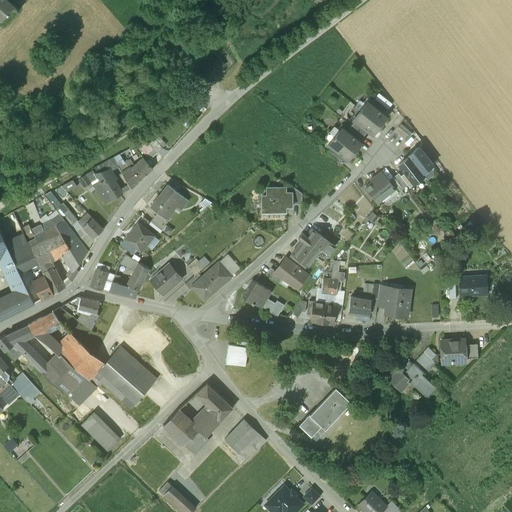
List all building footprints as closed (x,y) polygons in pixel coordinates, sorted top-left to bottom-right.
[(17,9),(6,0),(0,0),(0,16),(2,19),(13,8),(17,13),(20,10),(18,8),(17,9)] [(217,57),(210,62),(216,71),(224,65),(217,57)] [(391,104),(379,94),(375,99),(388,109),(391,104)] [(388,109),(375,99),(371,103),(384,113),(388,109)] [(371,103),(368,101),(360,110),(379,125),(387,116),(384,113),(371,103)] [(379,125),(360,110),(353,120),(355,121),(367,131),(372,135),(379,125)] [(367,131),(355,121),(351,126),(364,136),(367,131)] [(402,122),(396,130),(407,139),(414,132),(402,122)] [(347,130),(342,126),(335,136),(354,151),(361,142),(360,140),(347,130)] [(364,136),(351,126),(347,130),(360,140),(364,136)] [(354,151),(335,136),(327,145),(331,148),(343,158),(347,160),(354,151)] [(162,148),(155,139),(149,144),(153,148),(157,153),(162,148)] [(149,144),(146,141),(135,147),(143,156),(153,148),(149,144)] [(432,165),(418,147),(408,155),(409,156),(422,173),(432,165)] [(343,158),(331,148),(327,153),(340,163),(343,158)] [(122,165),(117,156),(113,157),(118,166),(119,167),(122,165)] [(405,173),(414,183),(424,175),(422,173),(409,156),(399,164),(405,173)] [(113,157),(107,161),(112,170),(119,167),(118,166),(113,157)] [(131,167),(121,172),(131,189),(141,179),(152,169),(143,158),(131,167)] [(102,163),(105,170),(107,169),(108,170),(109,172),(112,170),(107,161),(102,163)] [(102,163),(92,169),(93,171),(94,173),(105,170),(102,163)] [(105,170),(94,173),(97,178),(99,180),(94,184),(107,204),(122,193),(114,181),(115,181),(109,172),(108,170),(107,169),(105,170)] [(93,171),(87,174),(92,181),(97,178),(94,173),(93,171)] [(389,180),(383,173),(376,178),(374,176),(370,180),(371,182),(365,187),(377,203),(395,189),(389,180)] [(401,176),(398,173),(389,180),(395,189),(398,192),(407,185),(401,176)] [(405,173),(401,176),(407,185),(410,188),(414,184),(414,183),(405,173)] [(188,200),(168,184),(150,206),(158,212),(165,218),(175,205),(180,209),(188,200)] [(285,188),(267,188),(267,196),(262,196),(262,217),(285,217),(285,206),(291,206),(291,204),(291,193),(285,193),(285,188)] [(302,193),(294,188),(291,192),(291,193),(291,204),(302,204),(302,193)] [(61,205),(50,191),(44,194),(56,209),(61,205)] [(205,198),(199,204),(204,209),(212,202),(205,198)] [(65,221),(67,224),(75,218),(63,203),(61,205),(56,209),(59,213),(65,221)] [(32,230),(20,207),(12,212),(23,234),(32,230)] [(323,221),(335,227),(341,213),(333,209),(331,213),(328,212),(323,221)] [(165,218),(158,212),(154,217),(164,224),(167,220),(165,218)] [(56,225),(65,221),(59,213),(49,222),(55,222),(56,225)] [(103,229),(87,213),(79,221),(78,220),(74,224),(79,231),(79,230),(84,234),(87,231),(94,238),(103,229)] [(164,224),(154,217),(150,222),(161,231),(165,226),(164,224)] [(67,224),(65,221),(56,225),(70,248),(61,252),(73,270),(66,274),(71,281),(72,280),(78,271),(76,268),(88,250),(79,239),(67,224)] [(55,222),(49,222),(40,226),(47,239),(61,232),(56,225),(55,222)] [(154,235),(138,223),(125,239),(137,249),(141,252),(154,235)] [(168,225),(164,231),(169,235),(173,230),(168,225)] [(32,230),(23,234),(30,248),(47,239),(40,226),(32,230)] [(334,245),(311,227),(305,235),(307,237),(294,254),(292,252),(291,253),(307,265),(321,248),(328,254),(334,245)] [(0,230),(0,261),(2,267),(15,260),(6,243),(0,230)] [(79,239),(88,250),(94,238),(87,231),(84,234),(79,239)] [(61,232),(47,239),(55,256),(61,252),(70,248),(61,232)] [(23,234),(6,243),(15,260),(19,272),(38,263),(30,248),(23,234)] [(47,239),(30,248),(38,263),(38,264),(49,258),(55,256),(47,239)] [(137,249),(125,241),(121,246),(134,254),(137,249)] [(307,265),(291,253),(287,258),(303,271),(307,265)] [(134,271),(139,263),(126,254),(120,263),(134,271)] [(303,271),(287,258),(285,257),(275,270),(274,272),(282,278),(297,287),(307,274),(303,271)] [(64,287),(49,258),(38,264),(44,276),(53,293),(64,287)] [(196,258),(187,266),(195,275),(204,267),(196,258)] [(339,260),(333,259),(330,279),(336,280),(339,260)] [(15,260),(2,267),(15,293),(19,301),(23,309),(34,303),(30,296),(19,272),(15,260)] [(139,263),(134,271),(130,278),(141,284),(149,268),(139,263)] [(168,264),(150,280),(163,295),(181,279),(168,264)] [(199,279),(192,285),(193,286),(204,299),(231,275),(225,268),(219,274),(213,267),(199,279)] [(275,270),(271,267),(266,274),(279,282),(282,278),(274,272),(275,270)] [(108,272),(96,268),(90,286),(102,290),(108,272)] [(195,275),(185,283),(190,289),(193,286),(192,285),(199,279),(195,275)] [(486,275),(459,277),(459,295),(487,294),(486,275)] [(53,293),(44,276),(33,281),(37,289),(42,299),(53,293)] [(126,286),(122,294),(134,297),(141,284),(130,278),(126,286)] [(326,293),(327,293),(329,279),(323,278),(321,292),(326,293)] [(327,293),(334,294),(335,287),(338,287),(339,284),(336,284),(336,280),(330,279),(329,279),(327,293)] [(275,303),(266,297),(270,290),(254,280),(250,287),(251,287),(245,297),(244,297),(243,298),(253,304),(254,303),(260,307),(261,306),(270,312),(275,303)] [(116,283),(112,281),(109,291),(116,292),(118,284),(116,283)] [(126,286),(118,284),(116,292),(122,294),(126,286)] [(377,297),(379,285),(373,284),(371,297),(377,298),(377,297)] [(388,286),(379,284),(379,285),(377,297),(386,299),(387,299),(388,286)] [(401,290),(389,289),(389,286),(388,286),(387,299),(386,299),(384,313),(407,316),(410,289),(402,288),(401,290)] [(15,293),(6,297),(10,306),(14,313),(23,309),(19,301),(15,293)] [(326,293),(324,303),(336,304),(334,317),(341,318),(344,295),(334,294),(327,293),(326,293)] [(371,299),(350,296),(348,311),(356,312),(356,311),(369,313),(371,299)] [(6,297),(0,300),(0,320),(14,313),(10,306),(6,297)] [(78,297),(67,303),(74,306),(77,308),(80,297),(78,297)] [(99,302),(80,297),(77,308),(77,310),(83,312),(81,315),(77,320),(91,330),(99,314),(96,314),(99,302)] [(377,298),(371,297),(371,299),(369,313),(375,313),(377,298)] [(275,303),(270,312),(277,316),(284,305),(276,300),(275,303)] [(301,300),(292,313),(297,317),(302,311),(304,312),(306,302),(301,300)] [(324,302),(309,300),(307,313),(311,314),(310,321),(321,323),(324,302)] [(324,303),(324,302),(321,323),(333,324),(334,317),(336,304),(324,303)] [(74,306),(67,303),(60,307),(69,314),(74,306)] [(52,311),(28,325),(32,334),(38,338),(44,333),(54,327),(51,323),(58,319),(52,311)] [(30,347),(22,339),(26,336),(32,334),(28,325),(6,335),(12,343),(13,343),(23,353),(30,347)] [(59,344),(48,334),(47,335),(44,333),(38,338),(48,346),(59,356),(61,354),(66,349),(59,344)] [(90,352),(70,333),(59,344),(66,349),(61,354),(88,379),(104,363),(90,352)] [(14,346),(5,336),(0,337),(0,344),(6,352),(14,346)] [(464,339),(441,340),(442,362),(453,362),(453,359),(464,358),(464,361),(465,361),(465,358),(464,344),(464,339)] [(248,346),(228,343),(225,365),(245,368),(248,346)] [(477,343),(464,344),(465,358),(478,357),(477,343)] [(22,354),(14,346),(6,352),(14,361),(22,354)] [(120,346),(104,363),(88,379),(96,386),(97,387),(101,382),(130,409),(157,379),(120,346)] [(435,354),(427,346),(423,351),(424,352),(431,358),(435,354)] [(49,366),(30,347),(23,353),(33,363),(32,363),(42,372),(49,366)] [(431,358),(424,352),(418,359),(429,369),(435,362),(431,358)] [(88,379),(61,354),(59,356),(49,366),(42,372),(70,398),(88,379)] [(413,363),(413,362),(402,373),(398,369),(389,379),(400,390),(408,382),(409,382),(410,381),(427,397),(436,388),(435,387),(422,374),(423,372),(413,362),(413,363)] [(9,375),(4,370),(0,373),(0,374),(6,381),(8,379),(9,375)] [(34,385),(23,373),(17,378),(27,391),(29,389),(34,385)] [(27,391),(17,378),(12,383),(9,384),(21,396),(27,391)] [(96,386),(88,379),(70,398),(78,405),(96,386)] [(232,408),(207,383),(195,394),(208,406),(206,408),(220,421),(232,408)] [(40,391),(34,385),(29,389),(34,396),(40,391)] [(351,402),(335,387),(310,414),(309,414),(299,425),(311,436),(321,426),(325,430),(351,402)] [(76,418),(109,451),(120,440),(87,407),(76,418)] [(220,421),(206,408),(191,423),(199,430),(205,436),(220,421)] [(191,423),(177,410),(163,425),(184,444),(199,430),(191,423)] [(266,440),(244,419),(224,439),(246,460),(266,440)] [(209,440),(205,436),(199,430),(184,444),(195,455),(209,440)] [(12,451),(20,443),(13,436),(5,445),(12,451)] [(26,453),(19,460),(22,464),(30,457),(26,453)] [(167,482),(159,491),(163,495),(172,486),(167,482)] [(192,511),(196,508),(172,486),(163,495),(180,511),(192,511)] [(294,511),(302,504),(284,486),(265,504),(273,511),(274,511),(277,509),(279,511),(294,511)] [(312,488),(303,496),(312,505),(320,496),(312,488)] [(380,511),(386,506),(371,491),(358,504),(366,511),(380,511)]
